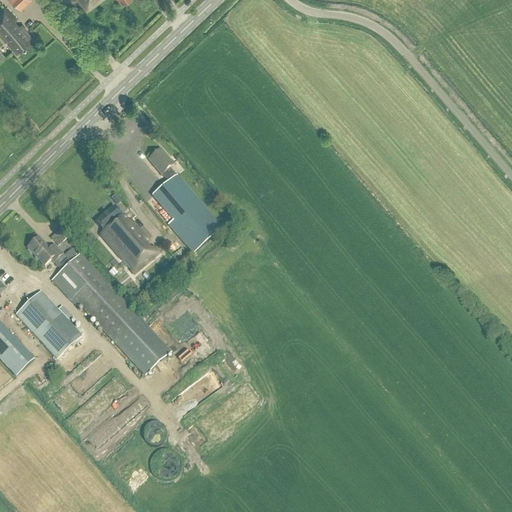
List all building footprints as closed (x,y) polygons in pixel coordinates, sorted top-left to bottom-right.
[(11,0),(20,8),(28,0),(11,0)] [(118,0),(121,3),(124,0),(77,0),(86,12),(101,0),(118,0)] [(0,35),(17,55),(34,40),(25,30),(26,29),(22,24),(18,26),(14,21),(16,18),(4,6),(0,9),(0,12),(0,13),(0,35)] [(161,152),(148,163),(161,178),(162,177),(168,185),(167,186),(152,199),(172,223),(167,227),(192,257),(222,231),(177,178),(176,179),(169,171),(174,167),(161,152)] [(135,276),(160,255),(154,248),(150,251),(143,243),(147,240),(131,222),(127,224),(114,208),(95,224),(104,235),(100,236),(135,276)] [(50,262),(52,263),(61,273),(54,280),(54,281),(52,283),(74,306),(76,304),(115,346),(145,378),(171,355),(141,323),(80,257),(78,259),(72,251),(69,254),(64,258),(54,247),(48,252),(38,240),(27,250),(44,269),(50,262)] [(113,270),(108,274),(112,279),(117,275),(113,270)] [(25,308),(15,317),(17,319),(40,344),(56,362),(82,339),(58,312),(57,312),(41,294),(25,308)] [(0,361),(9,371),(16,378),(34,362),(27,354),(0,325),(0,361)] [(154,449),(155,449),(157,449),(158,449),(159,448),(160,448),(161,447),(162,447),(163,446),(164,445),(164,444),(165,443),(166,442),(166,441),(166,439),(166,438),(166,437),(166,436),(166,435),(166,434),(166,433),(165,432),(165,431),(164,430),(163,429),(162,428),(161,427),(160,427),(159,426),(158,426),(157,425),(156,425),(155,425),(153,425),(152,425),(151,426),(150,426),(149,426),(148,427),(147,428),(146,429),(145,430),(144,431),(144,432),(143,433),(143,434),(143,435),(142,436),(142,437),(142,438),(143,439),(143,440),(143,442),(144,443),(144,444),(145,445),(146,446),(147,446),(148,447),(149,448),(150,448),(151,449),(152,449),(153,449),(154,449)]
